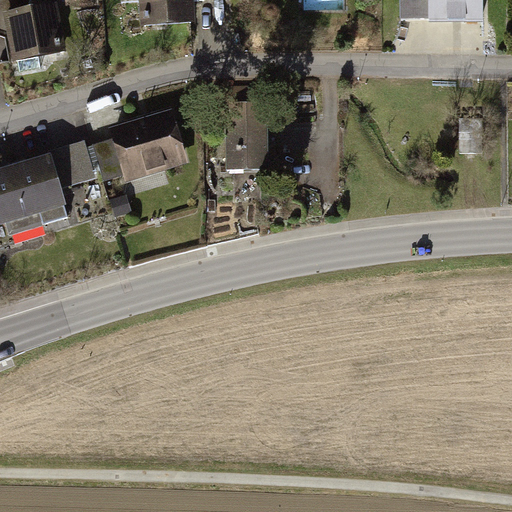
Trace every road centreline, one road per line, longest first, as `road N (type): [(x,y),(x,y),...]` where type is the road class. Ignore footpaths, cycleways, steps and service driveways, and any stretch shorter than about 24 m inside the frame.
road 1 (tertiary): [(0,342),(176,283),(265,264),(371,245),(511,235)]
road 2 (residential): [(511,72),(254,66),(0,126)]
road 3 (track): [(0,471),(372,487),(511,502)]
